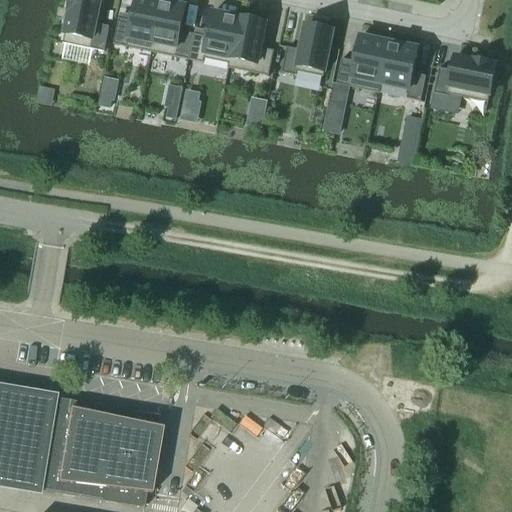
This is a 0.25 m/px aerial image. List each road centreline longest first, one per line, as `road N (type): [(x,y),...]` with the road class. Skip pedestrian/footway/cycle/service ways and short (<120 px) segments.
road 1 (track): [(97,225),(487,290),(506,269),(511,242)]
road 2 (unclassified): [(330,380),(35,331)]
road 3 (residential): [(296,0),(445,31),(464,17),(467,0)]
road 4 (unclassified): [(330,380),(358,392),(389,441),(383,511)]
